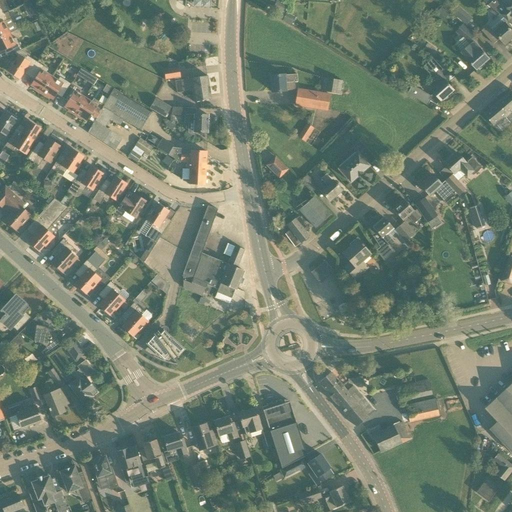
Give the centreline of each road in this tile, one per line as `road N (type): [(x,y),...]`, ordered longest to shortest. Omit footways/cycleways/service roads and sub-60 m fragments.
road 1 (unclassified): [(266,275),(300,256),(511,72)]
road 2 (residential): [(248,192),(206,198),(161,189),(0,83)]
road 3 (tertiary): [(150,404),(83,316),(0,240)]
road 4 (tertiary): [(316,347),(382,344),(511,316)]
road 5 (tertiary): [(248,192),(233,100),(232,0)]
road 6 (residential): [(0,468),(75,444),(150,404)]
road 7 (tertiary): [(386,511),(355,450),(312,392)]
